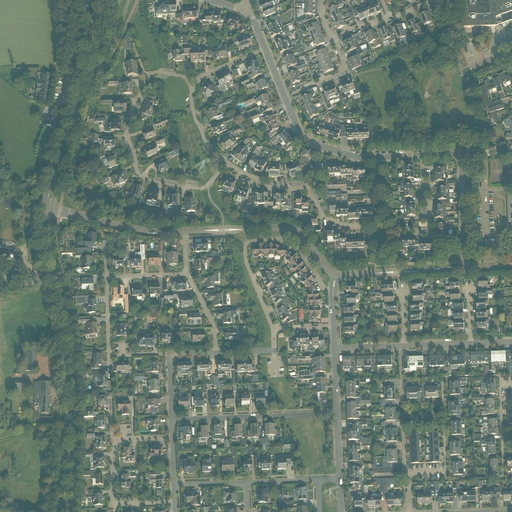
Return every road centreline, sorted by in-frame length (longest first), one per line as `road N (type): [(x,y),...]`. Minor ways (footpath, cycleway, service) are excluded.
road 1 (residential): [(185,77),(155,72),(143,82),(127,135),(136,168),(145,179),(198,190),(220,167)]
road 2 (secondary): [(72,511),(75,386),(58,279)]
road 3 (secondary): [(49,280),(64,351),(62,511)]
road 4 (residential): [(273,331),(245,262),(249,241),(290,239),(332,289)]
road 5 (residential): [(171,419),(336,414)]
road 6 (secondary): [(87,76),(42,208)]
road 7 (secondary): [(51,210),(94,79)]
road 8 (tertiary): [(185,231),(144,231),(51,210)]
road 9 (residential): [(399,346),(405,475)]
road 10 (residential): [(174,502),(112,503),(115,442)]
